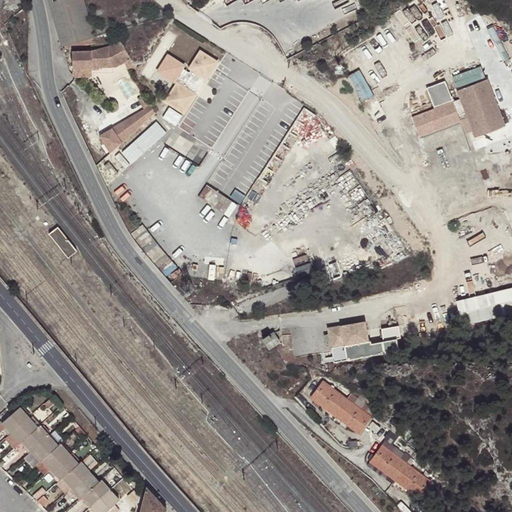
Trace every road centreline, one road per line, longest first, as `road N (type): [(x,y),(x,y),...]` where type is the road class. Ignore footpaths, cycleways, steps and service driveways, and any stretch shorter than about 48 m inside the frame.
road 1 (tertiary): [(37,0),(58,115),(124,252),(363,511)]
road 2 (tertiary): [(65,374),(185,511)]
road 3 (unclassified): [(167,0),(286,76)]
road 4 (unknown): [(199,320),(326,309)]
